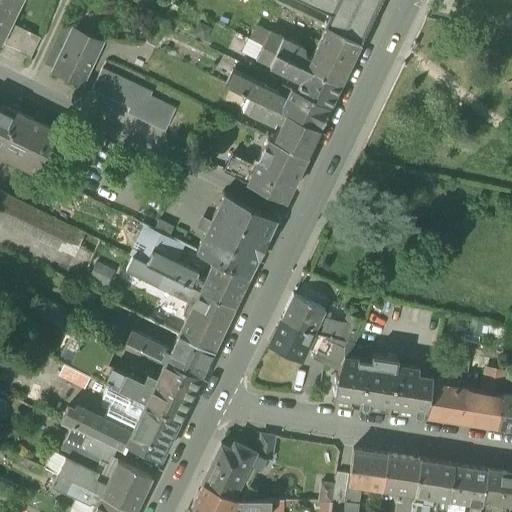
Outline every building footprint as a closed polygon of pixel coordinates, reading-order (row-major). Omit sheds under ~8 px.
[(0,0),(0,41),(10,22),(21,0),(0,0)] [(305,0),(329,11),(334,0),(305,0)] [(355,5),(343,0),(334,0),(329,11),(323,25),(325,26),(359,42),(373,14),(355,5)] [(357,0),(355,5),(373,14),(379,0),(357,0)] [(27,31),(10,22),(0,41),(0,42),(17,51),(27,31)] [(43,63),(54,68),(73,28),(62,23),(43,63)] [(325,26),(310,57),(306,66),(340,83),(359,42),(325,26)] [(52,71),(80,84),(101,41),(73,27),(73,28),(54,68),(52,71)] [(17,51),(30,57),(40,37),(27,31),(17,51)] [(269,31),(262,45),(306,66),(310,57),(306,55),(304,47),(269,31)] [(300,80),(306,66),(262,45),(256,59),(300,80)] [(300,80),(295,89),(329,105),(340,83),(306,66),(300,80)] [(91,89),(129,107),(140,87),(101,68),(91,89)] [(226,82),(250,93),(286,110),(319,126),(329,105),(295,89),(282,82),(278,92),(232,70),(226,82)] [(149,91),(140,87),(129,107),(127,112),(164,130),(174,109),(147,96),(149,91)] [(276,120),(280,122),(286,110),(250,93),(242,108),(272,123),(274,122),(276,120)] [(0,149),(18,111),(1,103),(0,105),(0,149)] [(319,126),(286,110),(280,122),(273,138),(306,154),(319,126)] [(58,131),(18,111),(0,149),(0,155),(37,174),(58,131)] [(268,135),(254,164),(246,180),(246,181),(284,199),(306,154),(273,138),(268,135)] [(224,170),(246,180),(254,164),(231,153),(224,170)] [(0,215),(27,228),(36,209),(0,191),(0,215)] [(195,249),(214,258),(247,274),(256,255),(257,255),(265,237),(275,217),(224,192),(195,249)] [(27,228),(59,244),(68,225),(36,209),(27,228)] [(154,229),(165,234),(169,226),(158,220),(154,229)] [(131,256),(145,263),(152,249),(175,260),(183,243),(165,234),(154,229),(146,225),(131,256)] [(197,271),(175,260),(152,249),(145,263),(199,289),(204,278),(195,274),(197,271)] [(185,298),(195,297),(199,289),(145,263),(131,256),(125,269),(185,298)] [(204,278),(199,289),(233,305),(245,279),(247,275),(247,274),(214,258),(211,263),(204,278)] [(195,297),(183,320),(218,337),(233,305),(199,289),(195,297)] [(281,316),(312,331),(319,318),(324,307),(292,293),(281,316)] [(42,314),(64,325),(70,312),(49,302),(42,314)] [(337,338),(352,342),(363,318),(348,314),(343,324),(337,338)] [(306,346),(313,332),(312,331),(281,316),(280,316),(267,344),(300,360),(306,346)] [(343,324),(319,318),(312,331),(313,332),(337,338),(343,324)] [(212,349),(218,337),(183,320),(178,332),(212,349)] [(124,339),(165,359),(170,348),(130,328),(124,339)] [(57,359),(69,365),(83,337),(71,331),(57,359)] [(178,332),(170,348),(165,359),(199,375),(199,376),(212,349),(178,332)] [(312,358),(325,363),(336,339),(337,338),(313,332),(306,346),(315,351),(312,358)] [(69,365),(117,388),(124,372),(106,363),(112,351),(83,337),(69,365)] [(325,363),(338,369),(344,356),(350,357),(353,342),(352,342),(337,338),(336,339),(325,363)] [(332,400),(411,413),(417,376),(418,368),(396,364),(397,358),(371,354),(370,360),(350,357),(344,356),(338,369),(337,370),(332,400)] [(165,359),(159,370),(194,386),(199,375),(165,359)] [(159,370),(156,377),(144,402),(178,418),(194,386),(159,370)] [(143,381),(124,372),(117,388),(144,402),(156,377),(147,373),(143,381)] [(432,378),(417,376),(411,413),(425,415),(431,382),(432,378)] [(425,415),(495,426),(501,393),(431,382),(425,415)] [(511,395),(501,393),(495,426),(511,429),(511,395)] [(144,402),(130,431),(124,442),(126,443),(159,458),(178,418),(144,402)] [(123,449),(126,443),(124,442),(130,431),(74,404),(72,407),(67,404),(60,419),(71,424),(74,426),(75,425),(117,445),(123,449)] [(69,452),(96,466),(99,459),(109,463),(111,459),(117,445),(75,425),(74,426),(71,424),(63,440),(59,448),(69,452)] [(265,458),(270,461),(274,436),(260,434),(257,453),(262,455),(261,456),(265,458)] [(201,482),(231,497),(238,484),(243,487),(246,486),(248,485),(256,467),(260,469),(265,458),(261,456),(262,455),(257,453),(237,443),(234,443),(231,445),(230,448),(220,443),(201,482)] [(371,488),(381,489),(387,453),(352,448),(344,501),(357,503),(359,491),(356,488),(354,485),(363,487),(362,493),(370,495),(371,488)] [(96,466),(69,452),(66,456),(97,471),(94,478),(105,483),(115,461),(111,459),(109,463),(99,459),(96,466)] [(381,489),(403,493),(414,494),(419,458),(387,453),(381,489)] [(65,455),(64,456),(56,472),(66,477),(100,493),(105,483),(94,478),(97,471),(66,456),(65,455)] [(445,511),(453,464),(419,458),(414,494),(438,498),(435,505),(433,511),(445,511)] [(100,493),(134,510),(151,475),(116,459),(115,461),(105,483),(100,493)] [(486,469),(453,464),(445,511),(461,511),(463,501),(481,504),(482,499),(486,469)] [(511,472),(486,469),(482,499),(511,503),(511,472)] [(348,473),(336,471),(332,499),(344,501),(348,473)] [(50,485),(60,489),(66,477),(56,472),(50,485)] [(89,502),(93,505),(94,505),(100,493),(66,477),(60,489),(89,503),(89,502)] [(318,500),(331,500),(333,483),(320,481),(318,500)] [(195,511),(228,511),(230,509),(234,499),(231,497),(201,482),(189,509),(195,511)] [(256,488),(248,485),(246,486),(243,487),(238,484),(231,497),(234,499),(251,499),(256,488)] [(93,505),(90,511),(132,511),(134,510),(100,493),(94,505),(93,505)] [(398,502),(396,511),(410,511),(412,502),(414,494),(403,493),(401,502),(398,502)] [(251,499),(234,499),(230,509),(235,511),(269,511),(270,499),(251,499)] [(342,511),(355,511),(357,503),(344,501),(342,511)] [(425,511),(427,504),(412,502),(410,511),(425,511)]
